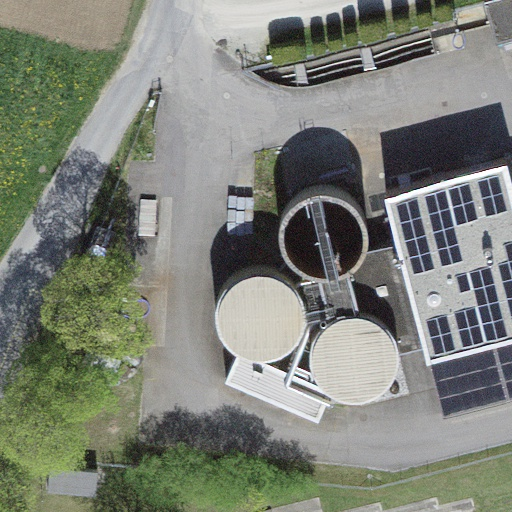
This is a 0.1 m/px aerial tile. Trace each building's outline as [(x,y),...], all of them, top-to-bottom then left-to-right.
[(511,0),(488,0),(496,28),(511,24),(511,0)] [(511,321),(511,177),(505,152),(389,182),(399,222),(428,335),(430,342),(511,321)] [(322,169),(307,171),(294,178),(284,189),(279,203),(278,218),(282,232),(291,244),(304,252),(318,255),(333,254),(346,247),(353,241),(358,234),(364,220),(364,205),(359,191),(349,180),(336,172),(322,169)] [(428,335),(399,222),(358,234),(353,241),(346,247),(358,291),(368,292),(378,297),(386,303),(393,312),(397,322),(399,333),(398,341),(428,335)] [(290,262),(278,254),(264,250),(250,251),(237,257),(226,266),(219,279),(217,293),(219,307),(225,319),(236,329),(249,335),(263,336),(277,333),(289,326),(298,315),(303,301),(303,287),(299,273),(290,262)] [(385,366),(393,355),(398,341),(399,333),(397,322),(393,312),(386,303),(378,297),(368,292),(358,291),(344,292),(331,298),(321,308),(314,320),(312,334),(315,348),(321,360),(332,370),(345,376),(359,377),(373,373),(385,366)] [(133,323),(121,315),(108,312),(93,313),(80,318),(69,328),(62,340),(60,355),(62,368),(69,381),(79,391),(92,396),(106,398),(120,395),(132,387),(141,376),(146,363),(146,349),(142,335),(133,323)]
